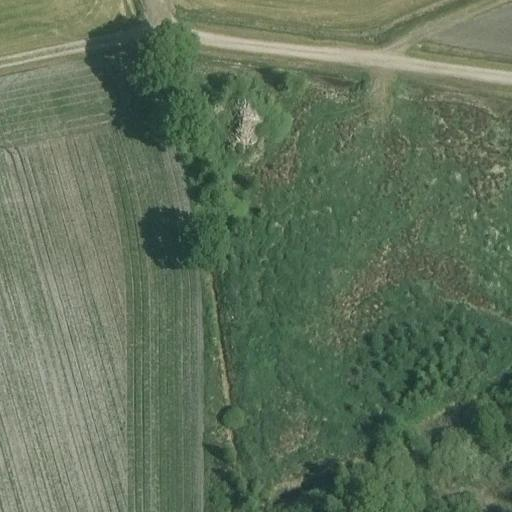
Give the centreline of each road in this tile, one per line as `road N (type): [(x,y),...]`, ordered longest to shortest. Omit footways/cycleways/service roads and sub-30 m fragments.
road 1 (track): [(153,0),(169,26),(190,37),(511,79)]
road 2 (track): [(493,0),(409,35),(379,61)]
